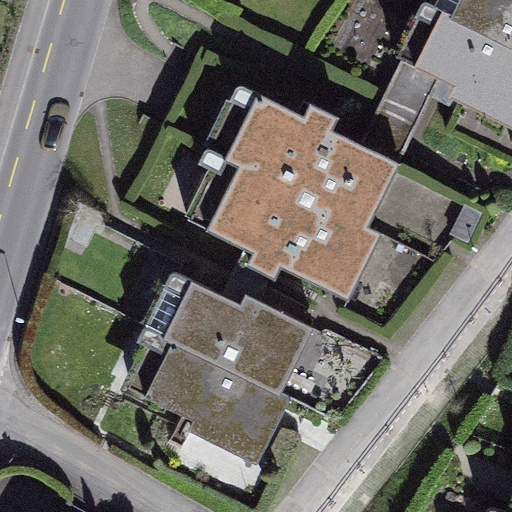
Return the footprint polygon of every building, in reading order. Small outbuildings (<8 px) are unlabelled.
[(511,0),(448,0),(412,81),(511,125),(511,0)] [(394,179),(248,104),(213,171),(228,179),(198,237),(346,312),(383,241),(366,232),(394,179)] [(403,151),(411,112),(375,105),(368,144),(403,151)] [(165,352),(281,407),(316,335),(247,302),(241,316),(175,284),(146,343),(165,352)] [(281,407),(165,352),(138,408),(263,467),(290,411),(281,407)]
